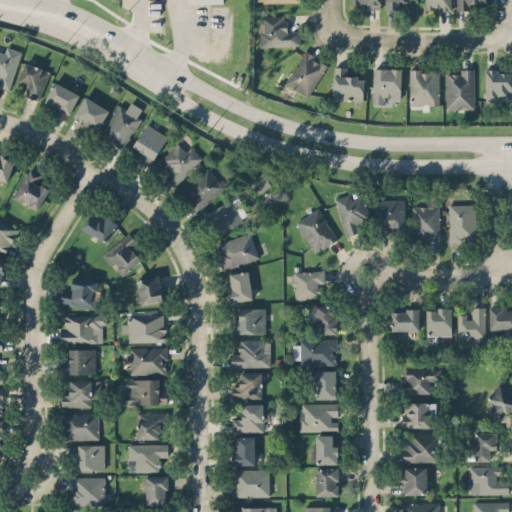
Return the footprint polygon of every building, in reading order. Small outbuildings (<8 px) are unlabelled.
[(367,9),(381,8),(380,0),(349,0),(350,3),(367,3),(367,9)] [(385,0),(385,8),(397,8),(397,0),(385,0)] [(450,9),(450,0),(423,0),(423,9),(450,9)] [(456,0),(456,8),(476,8),(476,2),(485,2),(485,0),(456,0)] [(258,14),(258,45),(299,45),(299,29),(288,29),(288,14),(258,14)] [(2,51),(0,50),(0,85),(8,88),(20,50),(3,45),(2,51)] [(293,95),(297,89),(308,95),(327,62),(303,48),(281,88),(293,95)] [(23,93),(37,99),(49,70),(24,60),(16,81),(26,85),(23,93)] [(332,98),(361,98),(362,77),(350,77),(351,66),(333,66),(332,98)] [(399,102),(399,67),(372,67),(372,102),(399,102)] [(438,67),(409,67),(409,103),(438,103),(438,67)] [(473,69),(445,68),(444,108),(472,108),(473,69)] [(511,100),(511,68),(484,68),(484,100),(511,100)] [(78,93),(54,80),(44,100),(68,112),(78,93)] [(96,129),(107,108),(84,95),(73,116),(96,129)] [(100,134),(122,147),(140,117),(118,103),(100,134)] [(139,158),(148,164),(166,135),(146,123),(131,145),(142,152),(139,158)] [(200,157),(181,138),(161,159),(169,167),(162,173),(173,184),(200,157)] [(14,160),(0,154),(0,179),(5,181),(14,160)] [(224,185),(206,165),(178,190),(196,210),(224,185)] [(43,175),(28,167),(13,198),(36,209),(47,188),(38,184),(43,175)] [(271,184),(262,172),(250,180),(259,193),(271,184)] [(364,196),(351,199),(350,194),(337,196),(344,235),(359,232),(356,221),(368,218),(364,196)] [(403,198),(379,198),(379,230),(403,230),(403,198)] [(242,220),(230,199),(201,215),(207,226),(213,222),(218,232),(242,220)] [(474,239),(474,203),(447,203),(447,239),(474,239)] [(439,239),(439,204),(412,204),(412,239),(439,239)] [(81,227),(104,242),(116,222),(93,207),(81,227)] [(337,236),(316,207),(295,221),(315,251),(337,236)] [(0,249),(5,252),(17,227),(0,219),(0,249)] [(139,257),(132,250),(139,244),(127,231),(103,254),(121,274),(139,257)] [(257,256),(248,232),(215,243),(224,267),(257,256)] [(293,270),(293,297),(321,297),(321,270),(293,270)] [(227,272),(230,300),(250,298),(247,271),(227,272)] [(139,303),(161,301),(159,275),(137,277),(139,303)] [(94,307),(97,279),(73,276),(71,291),(62,290),(60,302),(94,307)] [(335,304),(311,304),(311,322),(318,322),(318,333),(335,333),(335,304)] [(450,306),(425,306),(425,334),(450,334),(450,306)] [(485,306),(468,306),(468,315),(456,315),(456,345),(485,345),(485,306)] [(511,306),(488,306),(488,328),(511,328),(511,306)] [(263,307),(238,307),(238,318),(231,318),(231,331),(263,331),(263,307)] [(417,307),(391,307),(391,328),(417,328),(417,307)] [(128,340),(164,340),(164,313),(128,313),(128,340)] [(61,314),(61,342),(103,342),(103,314),(61,314)] [(335,337),(292,337),(292,355),(300,355),(301,364),(335,364),(335,337)] [(268,366),(268,338),(240,338),(240,349),(230,349),(230,366),(268,366)] [(164,346),(129,346),(129,372),(164,372),(164,346)] [(94,372),(94,348),(70,348),(70,358),(61,358),(61,372),(94,372)] [(439,367),(400,368),(400,392),(429,391),(429,379),(439,379),(439,367)] [(335,369),(313,369),(313,397),(335,397),(335,369)] [(232,397),(260,397),(260,371),(240,371),(240,381),(232,381),(232,397)] [(123,402),(164,402),(164,387),(156,387),(156,378),(123,378),(123,402)] [(70,390),(61,390),(61,405),(89,405),(89,393),(97,393),(97,379),(70,379),(70,390)] [(497,421),(511,406),(511,396),(500,384),(480,402),(497,421)] [(433,401),(401,401),(401,425),(433,425),(433,401)] [(232,414),(232,431),(260,431),(260,421),(269,421),(269,402),(241,402),(241,414),(232,414)] [(337,402),(299,402),(299,429),(337,429),(337,402)] [(96,411),(61,411),(61,438),(96,438),(96,411)] [(137,411),(137,437),(157,437),(157,427),(166,427),(166,411),(137,411)] [(490,460),(490,449),(496,449),(496,432),(473,431),(473,460),(490,460)] [(411,432),(411,441),(402,441),(402,461),(438,461),(438,432),(411,432)] [(336,462),(336,434),(315,434),(315,462),(336,462)] [(253,463),(253,435),(232,435),(232,463),(253,463)] [(70,458),(77,458),(77,468),(103,468),(103,443),(70,443),(70,458)] [(128,470),(158,470),(158,459),(166,459),(166,443),(128,443),(128,470)] [(469,465),(469,493),(507,493),(507,476),(499,476),(499,465),(469,465)] [(403,493),(425,493),(425,466),(403,466),(403,493)] [(337,494),(337,467),(315,467),(315,494),(337,494)] [(232,468),(232,495),(267,495),(267,468),(232,468)] [(167,502),(167,475),(145,475),(145,502),(167,502)] [(104,476),(68,476),(68,503),(104,503),(104,476)] [(469,500),(469,511),(508,511),(508,500),(469,500)] [(438,511),(438,501),(402,501),(402,511),(438,511)]
